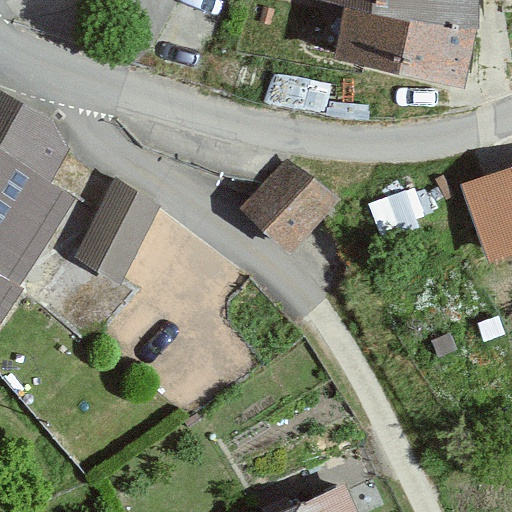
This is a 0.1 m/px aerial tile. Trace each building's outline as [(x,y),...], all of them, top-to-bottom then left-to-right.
[(348,0),(341,49),(457,69),(463,21),(467,0),(348,0)] [(0,295),(65,196),(42,178),(59,143),(47,118),(0,92),(0,295)] [(285,158),(246,208),(302,252),(341,202),(285,158)] [(511,168),(467,183),(491,256),(511,249),(511,168)] [(157,203),(115,182),(79,255),(121,275),(157,203)] [(391,511),(375,472),(278,511),(391,511)]
